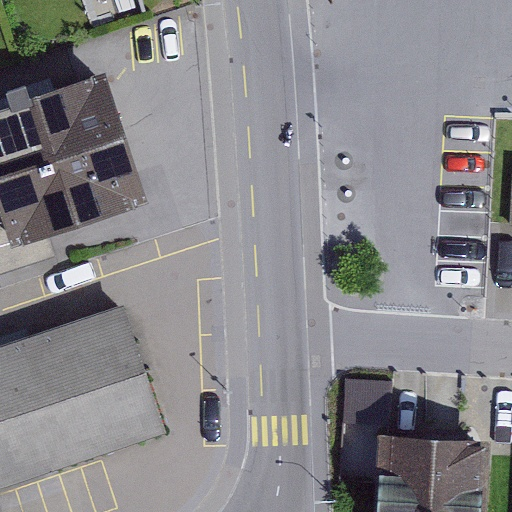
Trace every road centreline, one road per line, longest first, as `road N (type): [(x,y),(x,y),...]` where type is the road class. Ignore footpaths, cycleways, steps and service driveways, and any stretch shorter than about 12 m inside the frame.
road 1 (tertiary): [(259,0),(281,332)]
road 2 (residential): [(511,346),(281,332)]
road 3 (tertiary): [(281,332),(289,474),(276,511)]
